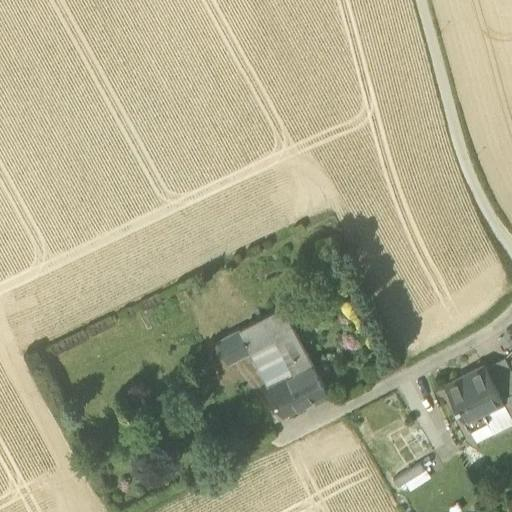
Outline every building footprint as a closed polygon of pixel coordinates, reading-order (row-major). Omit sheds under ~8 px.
[(216,343),(226,363),(250,351),(274,338),(295,328),(285,309),(216,343)] [(274,338),(293,375),(313,365),(295,328),(274,338)] [(250,351),(269,387),(293,375),(274,338),(250,351)] [(486,367),(503,400),(511,395),(511,372),(510,368),(504,357),(486,367)] [(269,387),(282,414),(327,392),(313,365),(293,375),(269,387)] [(446,387),(464,421),(484,410),(503,400),(486,367),(446,387)] [(511,395),(503,400),(511,416),(511,395)] [(494,429),(511,420),(511,416),(503,400),(484,410),(489,420),(494,429)] [(489,420),(484,410),(464,421),(469,430),(489,420)] [(398,488),(403,485),(425,471),(420,463),(393,480),(398,488)] [(429,478),(425,471),(403,485),(407,491),(429,478)]
